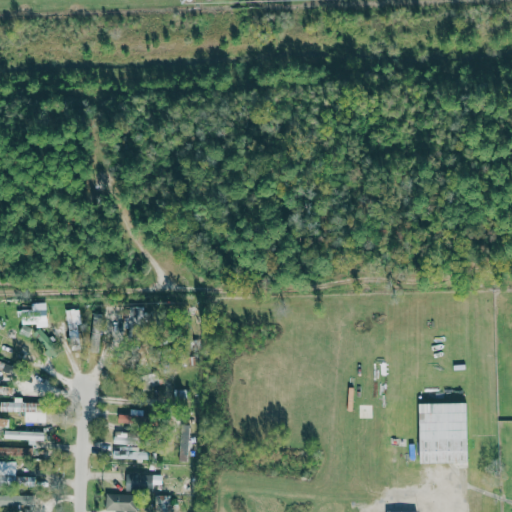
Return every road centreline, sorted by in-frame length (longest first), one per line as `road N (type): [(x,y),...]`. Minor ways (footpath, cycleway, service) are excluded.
road 1 (residential): [(363,511),(374,484),(366,465),(382,455),(393,410),(383,386),(333,346),(262,349),(236,385),(239,511)]
road 2 (residential): [(241,483),(453,483),(462,511)]
road 3 (residential): [(85,511),(91,384)]
